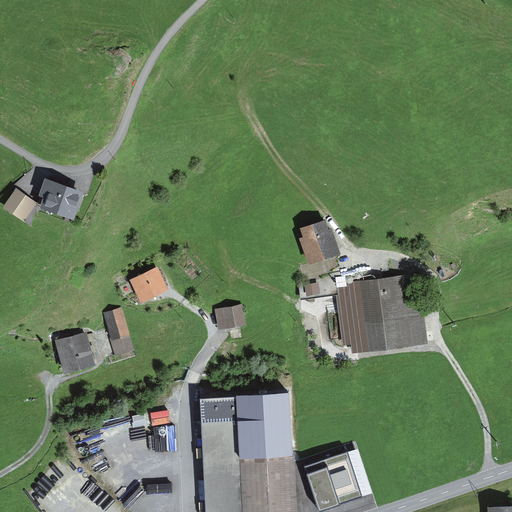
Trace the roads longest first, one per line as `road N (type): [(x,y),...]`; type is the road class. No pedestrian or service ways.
road 1 (motorway): [(511,416),(0,158)]
road 2 (motorway): [(0,241),(511,499)]
road 3 (unclassified): [(0,139),(57,169),(94,166),(121,134),(172,27),(202,0)]
road 4 (tertiary): [(394,511),(511,469)]
